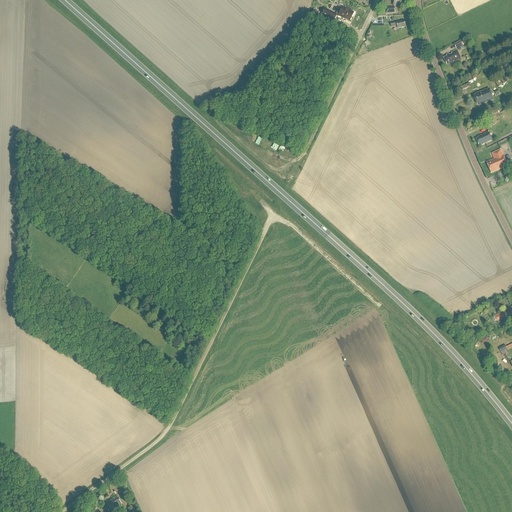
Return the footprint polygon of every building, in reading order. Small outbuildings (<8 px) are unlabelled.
[(339,9),(336,15),(338,16),(343,19),(343,18),(349,21),(353,13),(342,8),(341,10),(339,9)] [(336,15),(324,9),(321,16),(333,22),(336,15)] [(391,28),(397,26),(398,29),(406,27),(405,21),(399,22),(391,23),(391,28)] [(461,40),(453,44),(456,49),(464,45),(463,45),(465,44),(464,41),(462,42),(461,40)] [(448,53),(446,54),(447,57),(444,58),(447,65),(461,59),(457,50),(451,52),(452,54),(449,55),(448,53)] [(503,78),(495,83),(498,88),(506,83),(503,78)] [(474,96),(477,104),(479,104),(480,106),(493,100),(489,89),(488,90),(487,91),(487,90),(481,92),(481,93),(480,94),(480,93),(476,94),(476,95),(474,96)] [(506,112),(495,118),(498,124),(509,119),(506,112)] [(493,120),(487,123),(482,125),(485,131),(490,128),(496,125),(493,120)] [(482,137),(481,136),(478,137),(479,138),(476,139),(479,146),(493,140),(489,132),(484,134),(485,135),(482,137)] [(487,163),(491,173),(508,166),(501,150),(492,154),(495,159),(487,163)] [(511,306),(511,307),(511,309),(509,311),(510,312),(508,313),(506,314),(505,312),(499,315),(498,314),(495,316),(497,321),(500,320),(501,320),(503,319),(503,318),(507,317),(507,318),(508,319),(510,318),(511,320),(511,319),(511,306)] [(117,497),(116,498),(115,497),(104,504),(108,511),(112,509),(113,510),(121,504),(117,497)]
